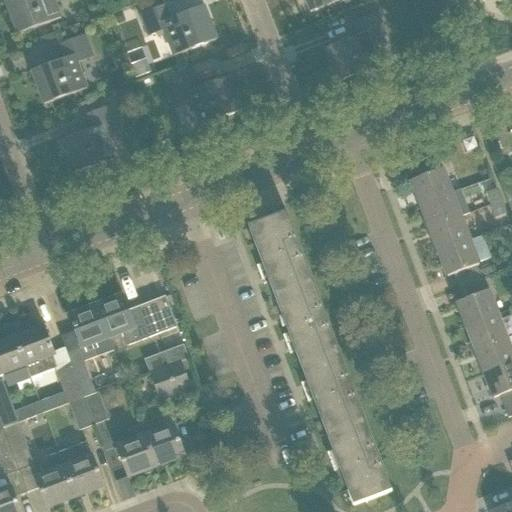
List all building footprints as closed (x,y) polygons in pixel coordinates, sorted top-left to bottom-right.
[(7,0),(4,1),(17,35),(61,18),(54,0),(7,0)] [(304,0),(310,13),(343,0),(304,0)] [(204,6),(169,19),(164,5),(139,14),(146,37),(162,31),(172,57),(217,40),(204,6)] [(361,10),(349,14),(352,22),(364,18),(361,10)] [(377,13),(364,18),(352,22),(358,37),(323,50),(336,83),(363,73),(380,67),(370,41),(385,35),(377,13)] [(78,64),(94,58),(85,35),(60,44),(66,59),(31,72),(44,106),(87,89),(78,64)] [(144,61),(132,65),(137,77),(148,72),(144,61)] [(230,77),(196,90),(191,76),(166,85),(175,107),(190,101),(200,127),(243,110),(230,77)] [(104,134),(120,128),(112,106),(87,115),(92,129),(57,142),(70,175),(114,159),(104,134)] [(149,151),(146,159),(149,165),(160,160),(156,148),(149,151)] [(442,170),(440,170),(435,157),(412,166),(417,179),(411,181),(420,205),(451,194),(442,170)] [(505,201),(511,198),(511,180),(509,173),(497,178),(505,201)] [(491,206),(501,202),(496,189),(485,193),(491,206)] [(451,194),(420,205),(429,229),(460,217),(469,214),(460,190),(451,194)] [(496,220),(507,215),(501,202),(491,206),(496,220)] [(274,297),(312,282),(286,213),(248,228),(262,265),(259,266),(258,265),(256,266),(263,285),(265,284),(269,282),(274,297)] [(438,253),(469,241),(460,217),(429,229),(438,253)] [(475,267),(479,266),(469,241),(438,253),(447,277),(454,275),(458,288),(480,280),(475,267)] [(505,270),(511,268),(511,256),(502,260),(505,270)] [(488,292),(485,294),(480,280),(458,288),(463,301),(457,303),(466,327),(497,316),(488,292)] [(300,366),(339,352),(312,282),(274,297),(288,334),(285,336),(285,335),(283,336),(290,355),(292,354),(291,353),(295,352),(300,366)] [(165,297),(127,311),(122,296),(96,306),(113,351),(109,338),(121,334),(126,347),(176,328),(165,297)] [(96,306),(69,316),(81,348),(96,342),(101,355),(113,351),(96,306)] [(475,351),(506,339),(497,316),(466,327),(475,351)] [(44,326),(15,337),(31,378),(55,369),(49,354),(54,353),(44,326)] [(7,388),(31,379),(15,337),(0,342),(0,377),(3,376),(7,388)] [(484,375),(511,364),(511,354),(506,339),(475,351),(484,375)] [(183,345),(166,352),(171,365),(180,362),(188,359),(185,350),(183,345)] [(80,352),(68,356),(72,367),(83,398),(95,394),(83,362),(80,352)] [(327,436),(365,422),(339,352),(300,366),(306,382),(303,384),(303,383),(301,384),(308,402),(310,402),(309,401),(313,400),(327,436)] [(190,389),(180,363),(180,362),(171,365),(150,373),(160,400),(190,389)] [(511,364),(484,375),(493,399),(500,396),(505,409),(508,419),(511,417),(511,364)] [(72,367),(56,373),(64,393),(68,404),(83,398),(72,367)] [(3,429),(17,424),(3,382),(0,383),(0,420),(3,428),(3,429)] [(95,394),(83,398),(93,426),(95,425),(107,421),(108,420),(99,394),(95,395),(95,394)] [(83,398),(68,404),(78,431),(93,426),(83,398)] [(492,408),(479,414),(485,428),(498,422),(492,408)] [(173,426),(157,432),(153,420),(141,425),(157,467),(185,457),(173,426)] [(353,506),(391,492),(365,422),(327,436),(333,452),(329,453),(329,452),(327,453),(334,472),(336,471),(336,470),(339,469),(353,506)] [(19,471),(33,465),(18,424),(3,430),(19,471)] [(128,478),(157,467),(141,425),(127,430),(131,441),(116,447),(128,478)] [(0,467),(3,477),(19,471),(3,430),(0,430),(0,467)] [(59,453),(76,498),(103,487),(86,442),(59,453)] [(76,498),(59,453),(44,458),(49,473),(35,478),(47,509),(76,498)] [(0,511),(20,511),(15,498),(8,479),(0,481),(0,511)]
